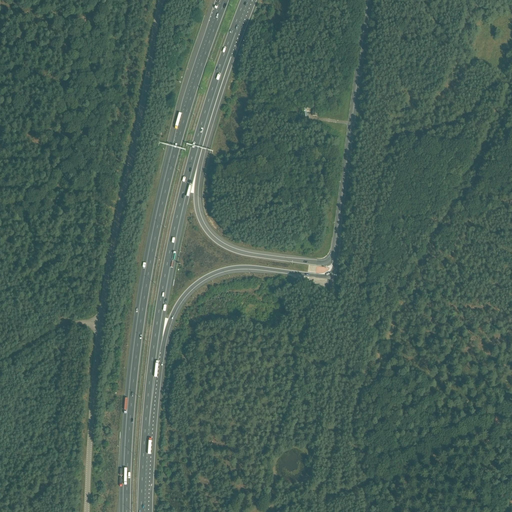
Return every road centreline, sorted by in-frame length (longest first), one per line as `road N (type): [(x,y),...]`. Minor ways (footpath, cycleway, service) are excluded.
road 1 (motorway): [(223,0),(154,231),(132,371),(124,511)]
road 2 (tertiary): [(86,511),(100,318),(160,0)]
road 3 (motorway): [(146,437),(173,239),(225,56)]
road 4 (motorway): [(334,250),(323,263),(256,255),(220,243),(204,227),(197,179),(225,56)]
road 5 (motorway): [(146,437),(167,329),(194,284),(234,267),(326,276)]
road 6 (primary): [(334,250),(367,0)]
